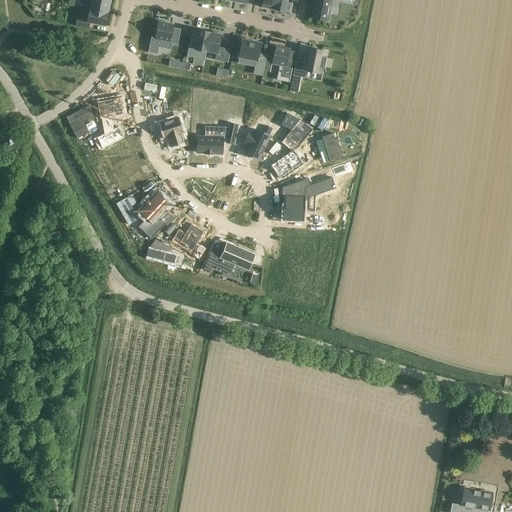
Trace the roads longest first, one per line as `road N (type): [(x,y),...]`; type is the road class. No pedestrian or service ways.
road 1 (tertiary): [(511,396),(463,389),(127,290),(30,123)]
road 2 (residential): [(162,167),(247,171),(268,189),(263,241),(184,198)]
road 3 (residential): [(297,32),(141,0)]
road 4 (residential): [(112,48),(133,61),(143,132),(162,167)]
